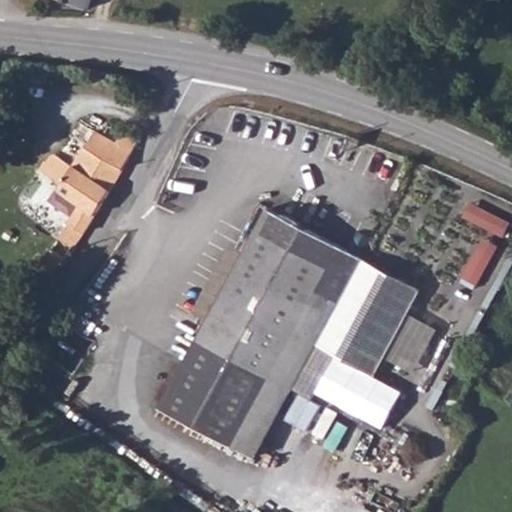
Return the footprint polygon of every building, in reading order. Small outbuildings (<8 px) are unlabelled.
[(62,0),(88,10),(91,1),(91,0),(62,0)] [(63,235),(76,244),(109,192),(137,142),(123,131),(116,142),(97,131),(74,167),(55,156),(46,164),(43,163),(38,171),(63,187),(60,190),(82,203),(63,235)] [(508,235),(511,224),(511,214),(472,199),(465,218),(508,235)] [(273,208),(170,407),(240,444),(274,378),(296,390),(298,385),(321,341),(341,351),(381,371),(424,286),(273,208)] [(483,283),(498,239),(482,234),(467,278),(483,283)] [(54,244),(38,268),(49,277),(68,254),(54,244)] [(321,341),(298,385),(319,395),(341,351),(321,341)] [(240,444),(262,455),(296,390),(274,378),(240,444)]
